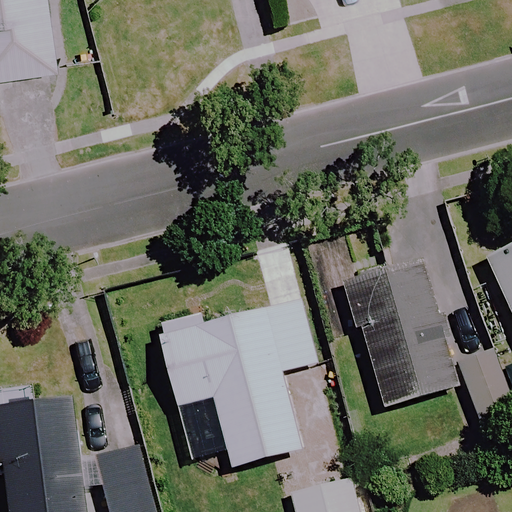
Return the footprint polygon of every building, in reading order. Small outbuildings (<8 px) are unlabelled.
[(0,0),(0,82),(58,74),(46,0),(0,0)] [(511,256),(494,265),(511,306),(511,256)] [(462,390),(424,266),(352,289),(390,412),(462,390)] [(321,367),(305,305),(208,331),(204,318),(161,330),(182,410),(218,401),(238,472),(304,454),(283,377),(321,367)] [(511,434),(511,398),(504,375),(470,386),(489,443),(511,434)] [(88,511),(75,400),(0,408),(0,476),(11,475),(15,511),(88,511)] [(156,511),(141,449),(101,459),(114,511),(156,511)] [(359,511),(352,483),(295,498),(298,511),(359,511)]
